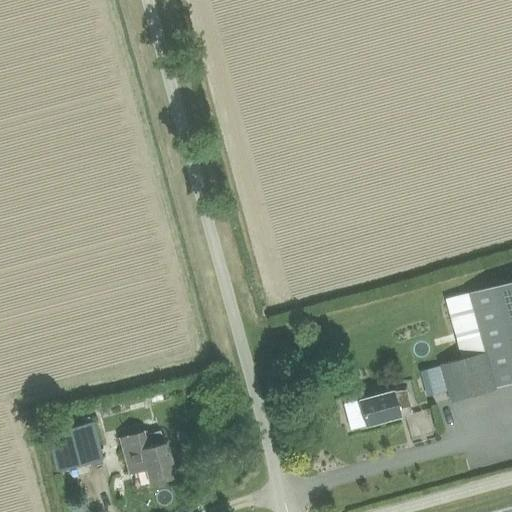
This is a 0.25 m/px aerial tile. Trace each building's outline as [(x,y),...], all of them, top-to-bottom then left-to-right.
[(450,402),(496,389),(495,387),(511,382),(511,279),(438,300),(455,360),(440,364),(450,402)] [(398,409),(410,406),(406,389),(393,391),(393,390),(358,399),(365,425),(400,415),(398,409)] [(344,424),(361,421),(357,395),(340,397),(344,424)] [(57,471),(102,459),(93,422),(47,433),(57,471)] [(150,484),(176,477),(166,442),(165,442),(160,430),(145,434),(144,430),(120,437),(130,473),(146,469),(150,484)]
